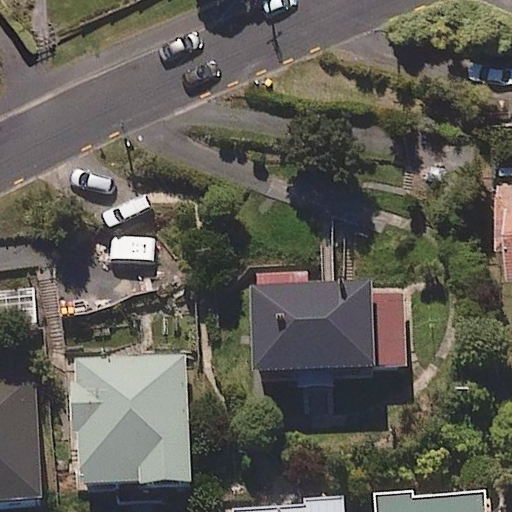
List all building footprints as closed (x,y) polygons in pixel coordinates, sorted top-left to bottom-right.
[(511,285),(511,183),(499,184),(504,285),(511,285)] [(370,287),(248,290),(250,385),(405,381),(403,305),(370,306),(370,287)] [(33,290),(0,292),(0,330),(37,327),(33,290)] [(73,495),(135,493),(135,503),(188,502),(187,492),(184,359),(70,362),(73,495)] [(0,510),(39,509),(33,378),(0,379),(0,510)] [(485,511),(485,498),(374,503),(373,511),(485,511)]
